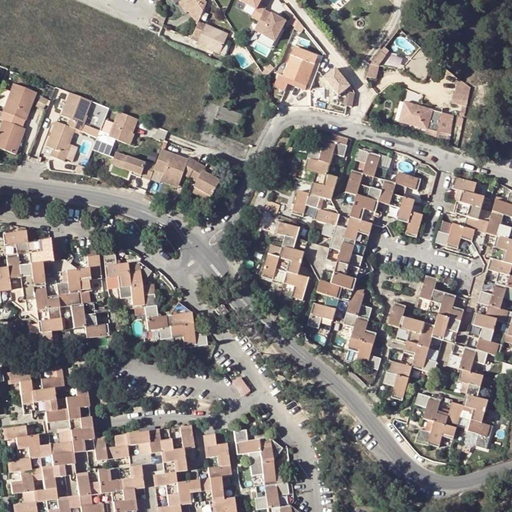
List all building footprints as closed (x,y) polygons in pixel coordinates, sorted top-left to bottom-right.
[(182,0),(184,2),(188,7),(189,6),(194,11),(190,13),(199,25),(200,22),(208,4),(205,0),(182,0)] [(252,17),(259,21),(265,10),(266,8),(259,4),(260,0),(239,0),(256,9),(252,17)] [(189,6),(188,7),(184,2),(180,5),(188,15),(190,13),(194,11),(189,6)] [(285,21),(265,10),(259,21),(254,29),(275,41),(285,21)] [(199,25),(194,36),(203,40),(199,48),(220,57),(230,35),(200,22),(199,25)] [(299,31),(291,41),(296,44),(303,34),(299,31)] [(291,53),(296,44),(291,41),(286,50),(291,53)] [(288,85),(290,80),(306,86),(315,64),(317,59),(294,49),(292,55),(283,77),(279,76),(274,88),(284,93),(288,85)] [(380,68),(371,65),(366,79),(376,82),(380,68)] [(263,75),(259,72),(255,77),(259,80),(263,75)] [(306,86),(290,80),(288,85),(304,92),(306,86)] [(15,85),(4,113),(25,122),(26,122),(29,114),(26,113),(31,101),(34,102),(38,94),(15,85)] [(86,116),(87,116),(93,102),(71,93),(62,118),(70,121),(67,127),(76,131),(82,133),(85,127),(82,125),(86,116)] [(454,93),(451,104),(466,109),(469,96),(454,93)] [(399,122),(401,122),(407,103),(405,102),(399,122)] [(450,136),(456,117),(433,110),(407,103),(401,122),(427,130),(450,136)] [(244,116),(223,107),(217,120),(239,129),(244,116)] [(133,132),(134,132),(139,119),(121,112),(111,137),(128,144),(133,132)] [(22,129),(25,122),(4,113),(2,119),(1,121),(5,123),(0,136),(0,149),(16,156),(26,131),(22,129)] [(70,145),(76,131),(67,127),(57,124),(57,123),(47,148),(53,150),(50,157),(65,163),(68,156),(64,154),(69,144),(70,145)] [(136,133),(134,132),(133,132),(128,144),(131,145),(136,133)] [(103,134),(100,141),(106,143),(109,136),(103,134)] [(334,136),(331,142),(347,147),(350,140),(334,136)] [(315,139),(313,146),(322,148),(323,140),(315,139)] [(267,256),(261,279),(272,282),(275,271),(285,274),(282,285),(293,288),(290,299),(301,303),(308,280),(296,277),(304,255),(319,283),(316,294),(326,297),(323,308),(312,306),(306,327),(317,330),(320,319),(331,322),(338,301),(348,304),(341,325),(353,329),(347,351),(358,354),(355,365),(377,371),(380,360),(370,357),(376,335),(365,332),(371,310),(359,307),(363,296),(351,293),(354,282),(368,274),(361,259),(371,226),(382,230),(384,229),(394,222),(396,221),(407,225),(403,236),(415,240),(421,217),(410,214),(413,203),(402,200),(405,189),(416,192),(419,181),(398,175),(394,186),(383,183),(387,172),(377,168),(380,157),(358,151),(355,162),(360,164),(365,165),(362,176),(357,174),(351,172),(345,194),(331,201),(338,180),(326,177),(333,155),(344,158),(347,147),(331,142),(324,140),(321,151),(310,148),(304,170),(315,173),(308,196),(297,192),(290,214),(301,218),(305,207),(316,210),(313,222),(325,225),(321,237),(331,240),(318,247),(306,244),(295,241),(298,230),(277,224),(274,234),(285,238),(281,250),(278,259),(269,257),(267,256)] [(165,171),(165,173),(181,180),(184,174),(189,177),(198,162),(190,157),(188,159),(162,149),(156,165),(155,167),(165,171)] [(149,163),(117,152),(112,165),(119,167),(140,175),(151,179),(155,167),(156,165),(149,162),(149,163)] [(380,157),(377,168),(387,172),(391,160),(380,157)] [(193,186),(198,189),(210,196),(219,181),(202,170),(205,166),(198,162),(189,177),(196,181),(193,186)] [(139,179),(140,175),(119,167),(117,171),(139,179)] [(236,172),(227,168),(224,174),(233,178),(236,172)] [(178,186),(181,180),(165,173),(162,180),(178,186)] [(511,194),(509,194),(506,205),(495,202),(489,223),(479,220),(484,198),(473,195),(477,184),(455,178),(451,189),(462,192),(455,214),(468,218),(464,228),(453,225),(449,237),(438,234),(435,244),(458,251),(461,240),(472,243),(480,258),(485,266),(482,275),(474,279),(468,298),(467,301),(457,298),(434,291),(437,281),(425,277),(419,299),(431,303),(424,325),(403,319),(406,308),(395,305),(388,327),(400,330),(397,341),(406,344),(400,365),(390,362),(383,384),(394,387),(391,399),(402,402),(411,369),(433,375),(449,367),(462,371),(458,382),(464,384),(469,386),(467,395),(463,408),(452,405),(449,416),(438,412),(441,401),(419,395),(415,406),(426,409),(423,420),(429,422),(434,423),(431,434),(426,433),(420,431),(417,442),(439,448),(442,438),(453,441),(460,419),(471,422),(468,432),(479,436),(476,447),(486,450),(493,428),(482,425),(492,392),(481,389),(484,378),(478,376),(471,374),(474,363),(481,365),(484,366),(487,355),(499,358),(505,335),(511,337),(511,313),(511,314),(508,308),(504,299),(511,301),(511,276),(511,275),(511,194)] [(207,200),(210,196),(198,189),(196,194),(207,200)] [(281,207),(268,203),(265,212),(278,217),(281,207)] [(82,304),(81,292),(88,291),(91,290),(90,280),(101,278),(98,255),(87,257),(88,268),(78,270),(65,260),(53,262),(50,239),(27,242),(25,231),(3,233),(5,245),(16,244),(17,255),(6,256),(7,267),(0,268),(0,303),(1,304),(12,302),(38,322),(39,333),(28,334),(30,345),(52,342),(51,332),(62,330),(59,307),(70,306),(74,328),(85,327),(86,338),(109,335),(107,324),(96,325),(93,302),(90,303),(82,304)] [(269,257),(278,259),(281,250),(273,247),(269,257)] [(104,255),(107,278),(118,277),(120,289),(121,299),(132,297),(133,309),(145,307),(146,314),(148,330),(159,329),(160,340),(183,337),(184,348),(208,345),(206,333),(195,335),(191,314),(179,303),(171,315),(157,316),(154,294),(143,295),(142,286),(142,285),(151,272),(139,262),(116,264),(115,253),(104,255)] [(285,274),(275,271),(272,282),(282,285),(285,274)] [(120,289),(118,277),(107,278),(108,290),(120,289)] [(142,286),(143,295),(154,294),(153,285),(142,286)] [(90,303),(88,291),(81,292),(82,304),(90,303)] [(228,310),(224,304),(217,309),(221,315),(228,310)] [(146,314),(145,307),(133,309),(134,316),(146,314)] [(160,340),(159,329),(148,330),(149,341),(160,340)] [(474,363),(471,374),(478,376),(481,365),(474,363)] [(65,399),(67,409),(57,410),(55,400),(54,388),(64,387),(61,366),(50,367),(51,378),(31,381),(29,369),(7,372),(9,383),(19,382),(22,404),(33,403),(34,413),(45,412),(48,433),(27,436),(25,425),(4,428),(6,439),(15,438),(18,459),(9,461),(10,472),(20,471),(21,481),(11,483),(13,494),(23,493),(24,503),(14,505),(15,511),(235,511),(234,497),(223,499),(221,478),(231,476),(226,443),(215,445),(214,434),(203,436),(206,457),(217,456),(218,466),(208,468),(209,478),(177,482),(175,472),(186,471),(183,449),(194,448),(191,426),(180,427),(181,437),(170,439),(169,429),(152,431),(142,432),(115,436),(117,446),(106,447),(104,437),(93,438),(92,430),(92,429),(90,417),(85,384),(76,385),(77,397),(65,399)] [(248,392),(239,379),(233,383),(232,384),(241,397),(248,392)] [(454,386),(448,383),(445,389),(451,392),(454,386)] [(76,385),(64,387),(65,399),(77,397),(76,385)] [(65,399),(64,387),(54,388),(55,400),(65,399)] [(67,409),(65,399),(55,400),(57,410),(67,409)] [(24,414),(34,413),(33,403),(22,404),(24,414)] [(431,434),(434,423),(429,422),(426,433),(431,434)] [(247,442),(245,431),(234,433),(237,455),(248,454),(251,475),(261,474),(265,497),(254,499),(256,510),(266,509),(266,511),(296,511),(288,506),(279,507),(277,496),(288,494),(285,471),(274,473),(272,460),(281,449),(269,439),(247,442)] [(501,455),(498,449),(490,453),(493,460),(501,455)]
